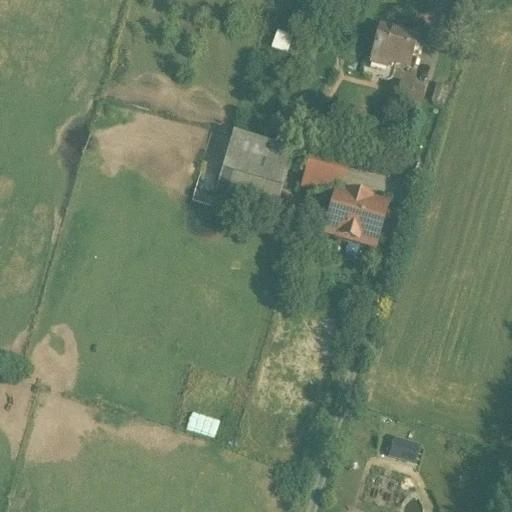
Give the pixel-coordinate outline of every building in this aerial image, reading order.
[(373,33),(363,65),(406,77),(416,45),(373,33)] [(420,110),(396,102),(384,135),(408,142),(420,110)] [(288,161),(227,142),(208,201),(269,220),(288,161)] [(328,206),(330,198),(338,174),(307,165),(297,196),(328,206)] [(382,213),(330,198),(328,206),(317,245),(369,259),(382,213)]
